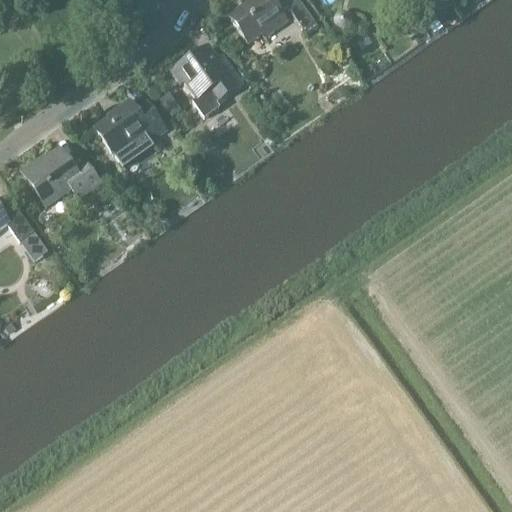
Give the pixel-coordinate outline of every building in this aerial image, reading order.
[(249,49),(286,23),(269,0),(254,0),(228,19),(249,49)] [(305,37),(317,29),(298,1),(286,9),(305,37)] [(205,48),(169,73),(178,87),(182,85),(194,102),(191,105),(202,121),(217,110),(214,105),(241,86),(220,57),(214,61),(205,48)] [(149,144),(164,133),(145,107),(135,114),(128,104),(113,115),(114,117),(94,132),(113,158),(114,157),(122,170),(143,155),(134,143),(144,136),(149,144)] [(76,202),(98,186),(79,158),(67,166),(58,153),(45,163),(48,166),(26,181),(23,178),(22,178),(44,209),(74,188),(81,197),(76,201),(76,202)] [(0,231),(4,229),(17,247),(32,236),(15,213),(5,221),(0,214),(0,231)]
